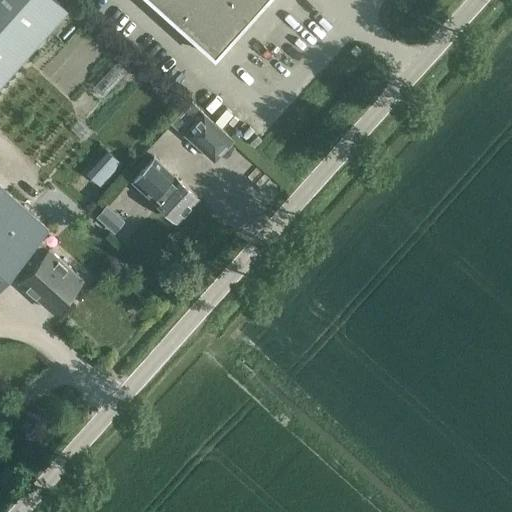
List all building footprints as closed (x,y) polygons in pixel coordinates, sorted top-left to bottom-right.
[(58,0),(0,0),(0,83),(67,8),(58,0)] [(263,0),(151,0),(214,56),(263,0)] [(356,56),(361,50),(356,46),(350,51),(356,56)] [(185,133),(214,161),(234,140),(205,113),(185,133)] [(108,146),(85,173),(102,188),(125,161),(108,146)] [(176,222),(198,198),(155,157),(132,181),(176,222)] [(52,311),(82,278),(50,250),(49,250),(39,241),(49,229),(0,185),(0,283),(22,259),(32,268),(20,282),(52,311)] [(112,204),(101,213),(114,229),(125,221),(112,204)] [(260,366),(246,354),(235,366),(249,378),(260,366)]
